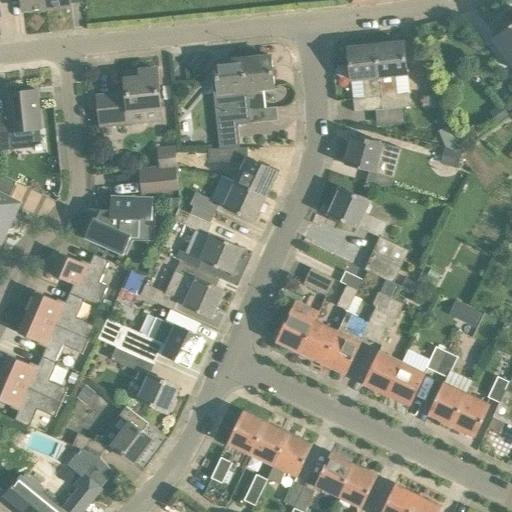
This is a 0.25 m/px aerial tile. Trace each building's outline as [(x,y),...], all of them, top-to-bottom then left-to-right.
[(21,0),(23,12),(47,9),(45,0),(21,0)] [(71,7),(70,0),(45,0),(47,9),(71,7)] [(511,25),(511,26),(503,17),(489,27),(496,37),(496,38),(511,59),(511,78),(509,80),(511,83),(511,25)] [(407,75),(404,43),(376,46),(382,110),(410,107),(409,94),(397,95),(395,76),(407,75)] [(382,110),(376,46),(348,49),(351,81),(363,79),(365,99),(353,100),(355,113),(382,110)] [(274,89),(271,57),(244,60),(250,124),(278,121),(276,108),(265,109),(263,90),(274,89)] [(250,124),(244,60),(215,63),(218,94),(231,93),(232,113),(221,114),(223,134),(238,133),(237,125),(250,124)] [(161,121),(156,70),(140,71),(141,79),(126,80),(127,93),(99,96),(102,127),(130,125),(129,110),(144,109),(146,123),(161,121)] [(40,130),(36,91),(6,94),(9,119),(0,120),(0,151),(13,151),(13,145),(16,145),(19,132),(40,130)] [(442,106),(436,92),(428,95),(434,109),(442,106)] [(498,123),(509,115),(501,104),(490,112),(498,123)] [(481,134),(476,124),(468,129),(473,138),(481,134)] [(460,153),(463,152),(451,126),(438,131),(446,148),(460,153)] [(391,158),(394,147),(353,136),(345,165),(369,172),(366,183),(390,190),(393,179),(374,173),(379,155),(391,158)] [(458,168),(460,153),(446,148),(444,147),(441,164),(458,168)] [(247,148),(208,150),(209,163),(248,161),(247,148)] [(179,189),(175,153),(158,154),(160,172),(140,174),(141,193),(179,189)] [(248,159),(248,161),(237,183),(266,197),(277,172),(248,159)] [(0,174),(0,243),(0,244),(8,229),(5,228),(10,218),(12,219),(20,204),(9,199),(17,183),(0,174)] [(221,176),(210,199),(223,205),(222,206),(225,207),(225,208),(254,222),(266,197),(237,183),(221,176)] [(387,224),(363,213),(368,202),(341,189),(329,215),(379,238),(380,238),(381,237),(387,224)] [(222,206),(223,205),(210,199),(196,193),(195,193),(195,194),(190,205),(193,207),(190,214),(211,223),(219,204),(222,206)] [(140,239),(141,221),(152,222),(153,198),(112,196),(111,211),(101,211),(85,239),(124,256),(133,239),(140,239)] [(202,261),(231,274),(242,248),(213,235),(212,236),(207,234),(212,224),(211,223),(190,214),(179,210),(174,220),(174,219),(173,220),(195,230),(185,253),(179,250),(175,259),(198,269),(202,261)] [(97,308),(107,287),(99,283),(109,262),(94,255),(89,266),(61,254),(52,275),(74,285),(69,295),(84,301),(97,308)] [(394,283),(401,268),(372,254),(364,270),(386,281),(394,283)] [(211,318),(223,291),(215,288),(218,280),(198,270),(198,269),(175,259),(180,262),(171,283),(170,282),(165,293),(144,284),(139,297),(167,309),(172,298),(186,304),(185,307),(211,318)] [(326,297),(334,280),(311,269),(303,286),(326,297)] [(348,312),(362,280),(345,272),(340,283),(346,286),(336,306),(348,312)] [(417,283),(405,277),(400,286),(412,292),(417,283)] [(397,287),(385,281),(380,293),(391,298),(397,287)] [(77,317),(84,301),(69,295),(65,305),(37,293),(28,313),(89,340),(95,325),(77,317)] [(373,305),(376,307),(374,311),(371,316),(368,324),(362,337),(373,342),(393,299),(391,298),(380,293),(379,294),(378,293),(373,305)] [(110,309),(113,303),(104,299),(101,305),(110,309)] [(393,299),(373,342),(384,346),(403,305),(393,299)] [(483,314),(471,307),(464,321),(476,328),(483,314)] [(300,353),(315,321),(291,310),(276,342),(300,353)] [(89,340),(28,313),(19,334),(47,346),(42,357),(57,364),(65,347),(83,354),(89,340)] [(360,342),(362,337),(368,324),(356,318),(347,313),(338,332),(338,331),(322,364),(346,375),(361,343),(360,342)] [(190,367),(203,338),(164,321),(155,340),(127,328),(108,319),(98,339),(116,348),(150,362),(154,364),(159,353),(190,367)] [(322,364),(338,331),(315,321),(300,353),(322,364)] [(437,373),(447,353),(446,352),(436,347),(427,368),(437,373)] [(168,414),(180,388),(149,374),(149,375),(145,374),(150,362),(116,348),(111,359),(139,372),(136,379),(145,383),(138,400),(168,414)] [(387,395),(402,363),(379,352),(364,384),(387,395)] [(447,378),(451,371),(458,358),(447,353),(437,373),(447,378)] [(50,381),(57,364),(42,357),(37,368),(9,356),(0,377),(62,403),(68,388),(50,381)] [(410,406),(426,375),(402,363),(387,395),(410,406)] [(72,372),(68,381),(74,384),(79,375),(72,372)] [(62,403),(0,377),(0,401),(20,410),(15,421),(30,428),(37,410),(55,418),(62,403)] [(505,391),(509,383),(498,378),(489,398),(500,403),(505,391)] [(452,426),(467,394),(444,383),(428,415),(452,426)] [(85,404),(95,394),(85,386),(76,396),(85,404)] [(511,394),(505,391),(500,403),(493,418),(504,423),(504,422),(511,425),(511,394)] [(475,437),(490,406),(467,394),(452,426),(475,437)] [(135,463),(152,440),(142,432),(148,424),(126,407),(120,415),(131,423),(113,447),(135,463)] [(251,455),(267,423),(243,412),(228,443),(239,449),(251,455)] [(499,433),(504,423),(493,418),(488,428),(499,433)] [(274,466),(289,434),(267,423),(251,455),(274,466)] [(105,447),(94,442),(78,434),(72,447),(100,458),(105,448),(105,447)] [(298,477),(313,445),(289,434),(274,466),(268,479),(280,484),(286,471),(298,477)] [(315,485),(318,487),(339,497),(354,465),(331,454),(315,485)] [(222,484),(232,463),(221,458),(212,478),(222,484)] [(362,508),(377,476),(354,465),(339,497),(362,508)] [(62,511),(20,477),(4,496),(23,511),(82,511),(100,490),(84,475),(75,486),(79,490),(62,511)] [(267,480),(256,475),(244,501),(255,506),(267,480)] [(294,482),(284,503),(293,507),(295,508),(305,487),(294,482)] [(382,511),(411,511),(419,496),(395,485),(382,511)] [(295,508),(303,511),(305,511),(312,498),(315,492),(305,487),(295,508)] [(419,496),(411,511),(439,511),(442,507),(419,496)]
